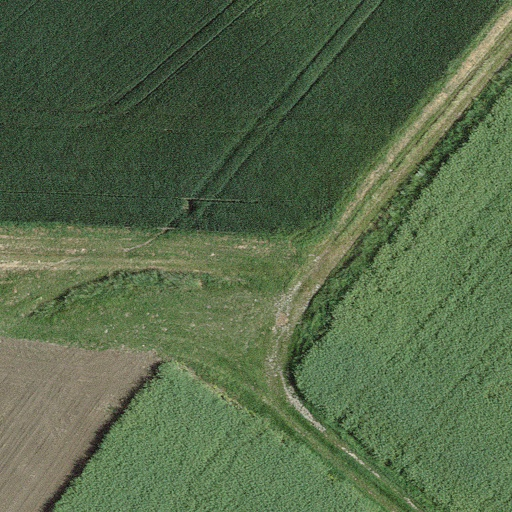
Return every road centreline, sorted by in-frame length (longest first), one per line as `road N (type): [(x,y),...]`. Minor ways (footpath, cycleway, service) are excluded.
road 1 (track): [(0,240),(280,262),(287,306),(276,368),(335,460),(395,511)]
road 2 (track): [(287,306),(324,249),(511,24)]
